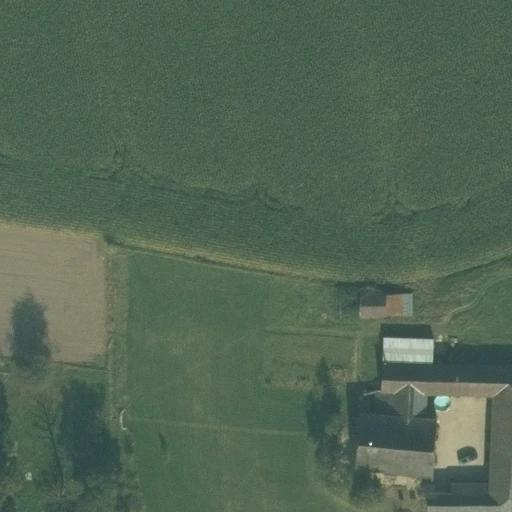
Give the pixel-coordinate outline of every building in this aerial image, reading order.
[(360,294),(360,313),(364,313),(387,313),(387,294),(360,294)] [(387,294),(387,313),(402,313),(402,294),(387,294)] [(408,391),(411,391),(411,364),(433,364),(433,363),(434,339),(384,337),(382,390),(408,391)] [(427,391),(457,392),(459,363),(442,363),(433,363),(433,364),(411,364),(411,391),(427,391)] [(511,365),(459,363),(457,392),(494,394),(489,491),(488,511),(511,511),(511,365)] [(407,415),(408,391),(382,390),(377,397),(377,407),(380,412),(407,415)] [(407,415),(426,416),(427,391),(411,391),(408,391),(407,415)] [(356,464),(433,474),(437,417),(426,416),(407,415),(380,412),(361,411),(356,464)] [(429,511),(451,511),(488,511),(489,491),(428,492),(429,511)]
